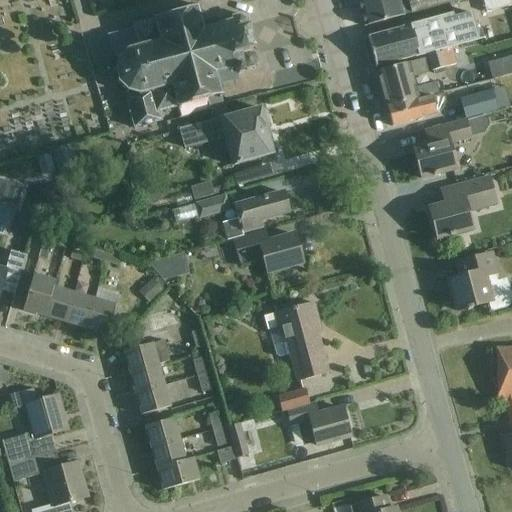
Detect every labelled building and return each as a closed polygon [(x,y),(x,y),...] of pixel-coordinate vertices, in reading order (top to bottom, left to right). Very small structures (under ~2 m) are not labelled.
[(357,0),(365,28),(465,0),(357,0)] [(117,72),(119,82),(120,84),(122,83),(126,91),(125,94),(124,94),(133,130),(138,128),(140,139),(162,133),(159,123),(161,122),(158,113),(178,108),(179,112),(182,111),(180,105),(193,101),(194,105),(209,102),(214,123),(226,120),(220,100),(222,100),(218,86),(230,83),(228,71),(233,70),(235,74),(238,76),(242,75),(244,72),(243,68),(248,70),(253,69),(257,62),(255,57),(250,53),(252,53),(246,31),(245,32),(247,27),(245,21),(239,18),(234,19),(230,24),(228,24),(228,25),(203,32),(197,11),(181,15),(180,11),(167,14),(168,18),(155,22),(155,18),(152,19),(153,23),(134,28),(133,24),(131,25),(132,28),(129,29),(130,32),(132,31),(137,50),(128,53),(127,54),(119,61),(117,72)] [(376,69),(451,49),(479,42),(472,16),(455,21),(454,15),(368,38),(376,69)] [(456,66),(451,49),(427,56),(432,73),(435,72),(436,76),(447,73),(446,69),(456,66)] [(424,61),(377,73),(387,110),(438,96),(438,95),(435,85),(416,90),(413,79),(428,75),(424,61)] [(492,93),(460,102),(465,121),(497,112),(492,93)] [(446,103),(444,94),(438,95),(438,96),(387,110),(392,128),(434,117),(434,116),(446,103)] [(261,110),(226,120),(214,123),(214,124),(181,133),(186,149),(224,139),(232,167),(273,156),(261,110)] [(421,180),(441,175),(456,171),(449,146),(471,140),(465,121),(425,132),(428,145),(413,149),(421,180)] [(460,202),(444,206),(429,210),(437,241),(472,231),(467,213),(496,205),(489,179),(456,188),(460,202)] [(283,194),(271,197),(234,207),(242,235),(261,229),(259,222),(289,214),(283,194)] [(196,206),(199,218),(200,220),(229,211),(225,197),(196,206)] [(294,236),(271,243),(268,243),(265,233),(234,242),(241,268),(264,262),(268,275),(302,265),(294,236)] [(47,261),(53,245),(43,242),(39,259),(47,261)] [(86,254),(73,250),(71,259),(83,263),(86,254)] [(106,263),(108,255),(96,251),(94,259),(106,263)] [(0,294),(2,286),(17,290),(26,257),(11,253),(5,271),(0,269),(0,294)] [(187,266),(184,254),(149,264),(164,280),(181,276),(179,268),(187,266)] [(117,267),(120,258),(108,255),(106,263),(117,267)] [(508,299),(503,282),(497,283),(495,276),(496,275),(491,256),(456,265),(460,279),(448,282),(457,313),(489,304),(491,314),(492,314),(491,310),(504,306),(507,304),(508,299)] [(45,319),(53,289),(55,283),(33,277),(23,312),(45,319)] [(66,325),(74,295),(53,289),(45,319),(66,325)] [(98,290),(95,301),(86,331),(107,337),(119,296),(98,290)] [(86,331),(95,301),(74,295),(66,325),(86,331)] [(313,305),(271,316),(263,318),(267,331),(278,328),(282,344),(273,346),(275,356),(279,358),(289,355),(297,384),(328,375),(317,336),(321,335),(313,305)] [(205,349),(201,332),(192,334),(196,351),(205,349)] [(165,342),(152,346),(152,345),(124,353),(130,375),(158,367),(170,363),(165,342)] [(511,350),(496,351),(497,408),(505,408),(511,432),(511,436),(504,439),(511,466),(511,350)] [(202,360),(201,360),(193,362),(197,378),(207,376),(202,360)] [(164,388),(158,367),(130,375),(136,396),(164,388)] [(211,392),(207,376),(197,378),(202,395),(211,392)] [(170,409),(164,388),(136,396),(142,417),(170,409)] [(68,432),(58,397),(38,403),(34,390),(10,397),(14,411),(25,408),(32,433),(1,442),(8,467),(56,453),(51,437),(68,432)] [(309,406),(305,391),(278,399),(282,413),(309,406)] [(314,405),(287,412),(291,428),(297,426),(303,448),(316,444),(317,448),(350,439),(342,410),(317,416),(314,405)] [(222,431),(217,414),(208,416),(213,433),(222,431)] [(180,442),(174,420),(145,429),(151,450),(180,442)] [(245,442),(240,425),(227,429),(232,446),(245,442)] [(226,446),(222,431),(213,433),(217,449),(226,446)] [(186,462),(186,461),(180,442),(151,450),(157,470),(186,462)] [(237,461),(233,449),(217,454),(220,466),(237,461)] [(56,453),(8,467),(12,481),(13,484),(31,479),(44,475),(53,506),(33,511),(73,511),(71,504),(87,499),(77,465),(60,469),(56,453)] [(163,492),(199,482),(193,459),(186,461),(186,462),(157,470),(163,492)] [(350,509),(350,511),(395,511),(395,510),(388,511),(384,499),(350,509)]
